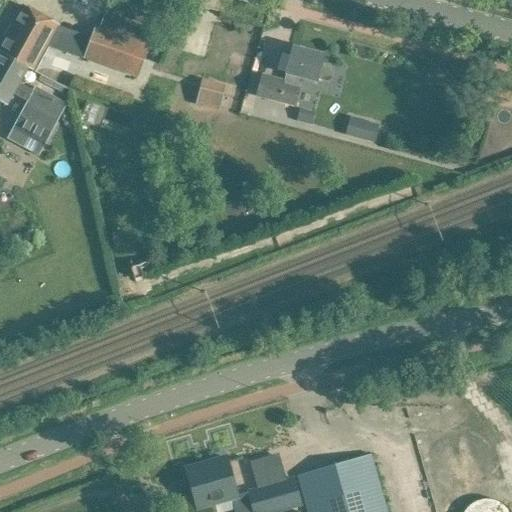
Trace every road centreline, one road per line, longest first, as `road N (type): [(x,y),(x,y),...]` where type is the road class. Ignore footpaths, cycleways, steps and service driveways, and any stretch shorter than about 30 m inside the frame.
road 1 (tertiary): [(511,312),(243,375),(0,463)]
road 2 (tertiary): [(511,31),(392,0)]
